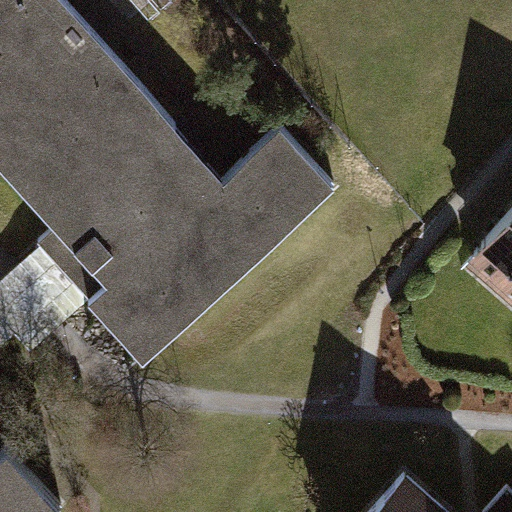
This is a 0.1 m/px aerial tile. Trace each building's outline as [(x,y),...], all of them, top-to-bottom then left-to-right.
[(67,0),(0,0),(0,154),(66,229),(94,261),(78,276),(140,346),(330,178),(274,115),(215,167),(67,0)] [(511,200),(459,268),(511,309),(511,200)] [(66,229),(0,288),(0,344),(78,276),(94,261),(66,229)] [(0,511),(33,511),(53,494),(0,435),(0,511)] [(453,511),(392,463),(352,511),(453,511)]
